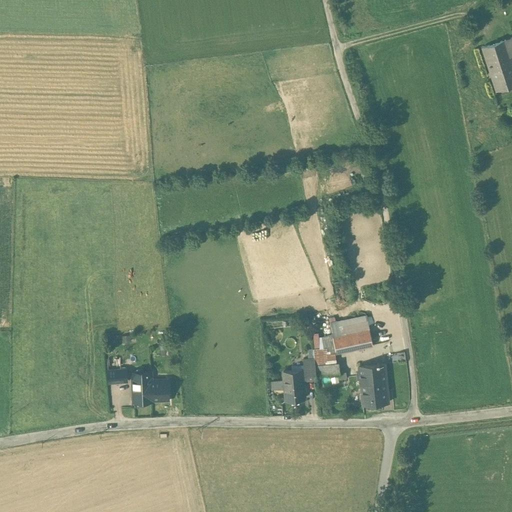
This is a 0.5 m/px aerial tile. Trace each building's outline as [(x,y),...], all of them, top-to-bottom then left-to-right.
[(511,37),(481,48),(496,92),(511,86),(511,59),(511,56),(511,37)] [(366,316),(329,324),(336,355),(372,347),(366,316)] [(306,339),(313,376),(336,372),(328,334),(306,339)] [(379,364),(360,366),(363,404),(388,402),(384,364),(380,364),(379,363),(379,364)] [(126,367),(107,369),(108,381),(127,379),(126,367)] [(301,369),(283,371),(284,380),(285,388),(286,400),(304,398),(301,369)] [(131,373),(132,403),(170,401),(169,378),(153,379),(152,372),(131,373)] [(284,380),(271,381),(272,388),(285,388),(284,380)]
